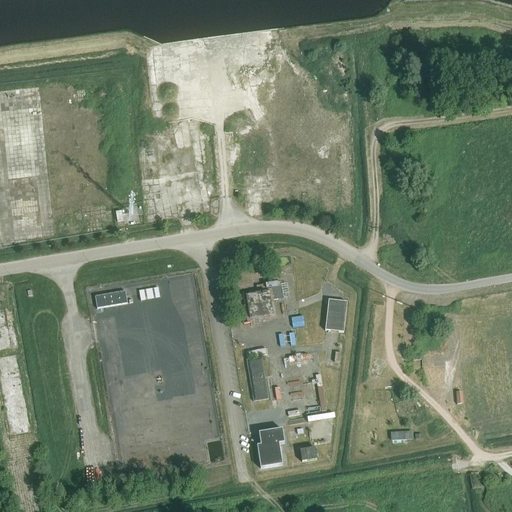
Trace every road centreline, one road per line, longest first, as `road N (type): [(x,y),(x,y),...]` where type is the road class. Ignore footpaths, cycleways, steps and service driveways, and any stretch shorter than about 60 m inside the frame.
road 1 (unclassified): [(511,277),(423,289),(394,283),(293,228),(202,237)]
road 2 (track): [(376,228),(373,140),(381,127),(511,109)]
road 3 (unclassified): [(241,457),(202,237)]
road 4 (unknown): [(394,283),(386,323),(391,361),(479,455)]
road 5 (unclassified): [(202,237),(0,270)]
